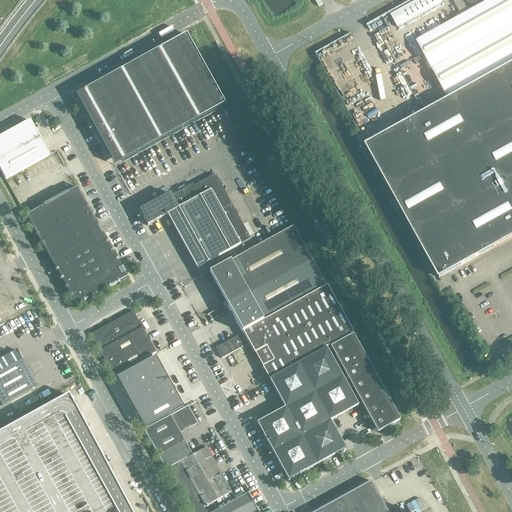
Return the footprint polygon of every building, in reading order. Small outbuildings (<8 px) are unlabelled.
[(511,237),(511,0),(490,0),(484,4),(416,41),(447,98),(449,97),(450,99),(423,114),(366,146),(439,278),(443,276),(511,237)] [(224,105),(186,35),(75,96),(100,141),(103,140),(108,149),(106,151),(114,166),(224,105)] [(347,37),(318,53),(342,96),(371,80),(347,37)] [(49,156),(30,121),(0,137),(0,170),(5,180),(49,156)] [(250,239),(214,175),(194,186),(193,184),(170,196),(169,194),(139,211),(147,226),(167,215),(197,268),(250,239)] [(121,268),(102,234),(76,188),(67,193),(67,191),(42,205),(43,206),(25,216),(75,306),(127,278),(124,274),(125,273),(122,268),(121,268)] [(227,306),(311,260),(293,227),(209,273),(227,306)] [(0,266),(0,309),(30,292),(13,260),(0,266)] [(242,333),(242,332),(325,286),(311,260),(227,306),(242,333)] [(353,333),(327,286),(326,286),(325,286),(242,332),(254,353),(265,347),(273,361),(262,367),(269,380),(353,333)] [(156,353),(134,314),(133,311),(91,335),(114,377),(156,353)] [(400,421),(352,335),(330,348),(377,433),(400,421)] [(221,357),(243,348),(239,336),(216,345),(221,357)] [(329,422),(357,406),(326,349),(269,381),(285,409),(256,424),(288,481),(345,450),(329,422)] [(37,387),(22,360),(0,372),(0,403),(2,406),(37,387)] [(169,394),(150,360),(149,360),(116,378),(115,379),(134,412),(134,413),(135,413),(168,395),(168,394),(169,394)] [(180,434),(197,424),(187,407),(170,416),(144,431),(158,456),(184,442),(180,434)] [(166,470),(192,456),(185,443),(158,457),(166,470)] [(206,448),(192,456),(166,470),(188,511),(205,511),(203,508),(231,493),(206,448)] [(388,511),(381,498),(372,482),(318,511),(388,511)] [(257,511),(247,494),(214,511),(257,511)]
